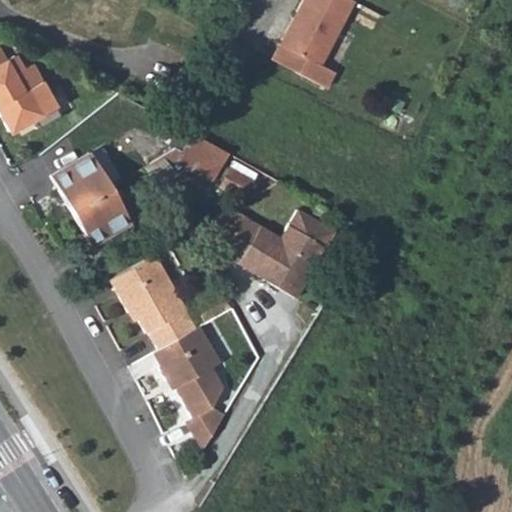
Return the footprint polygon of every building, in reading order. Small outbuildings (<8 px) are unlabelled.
[(303,0),(301,5),(307,8),(276,62),(329,89),(339,72),(321,64),(354,0),(303,0)] [(272,58),(276,62),(307,8),(301,5),(272,58)] [(0,119),(7,131),(22,123),(52,106),(27,65),(19,70),(11,56),(2,61),(0,58),(0,119)] [(175,83),(197,96),(210,72),(186,59),(175,83)] [(22,123),(28,132),(57,115),(52,106),(22,123)] [(387,108),(378,124),(392,131),(400,115),(387,108)] [(145,133),(171,147),(180,153),(190,134),(155,115),(145,133)] [(180,153),(169,158),(210,181),(226,153),(190,134),(180,153)] [(125,155),(135,171),(160,155),(150,140),(125,155)] [(102,148),(90,156),(107,183),(119,176),(102,148)] [(50,175),(70,211),(109,188),(107,183),(90,156),(88,153),(50,175)] [(129,223),(109,188),(70,211),(81,229),(86,226),(95,241),(129,223)] [(277,236),(230,208),(204,222),(212,249),(289,296),(329,231),(293,211),(277,236)] [(90,244),(95,241),(86,226),(81,229),(90,244)] [(181,309),(148,254),(109,277),(103,281),(122,313),(129,309),(142,332),(143,331),(153,349),(190,327),(180,310),(181,309)] [(215,362),(193,325),(190,327),(153,349),(148,352),(156,364),(153,366),(165,388),(167,387),(184,418),(180,420),(196,450),(213,422),(205,407),(217,386),(206,367),(215,362)]
